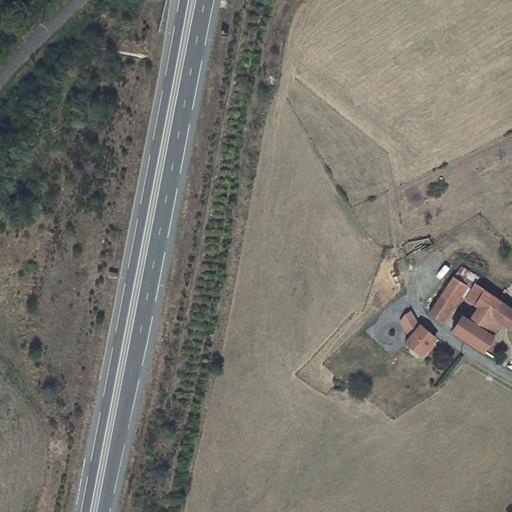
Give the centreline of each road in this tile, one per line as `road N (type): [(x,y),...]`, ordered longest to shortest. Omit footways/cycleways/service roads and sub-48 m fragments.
road 1 (motorway): [(104,511),(206,0)]
road 2 (motorway): [(183,0),(85,511)]
